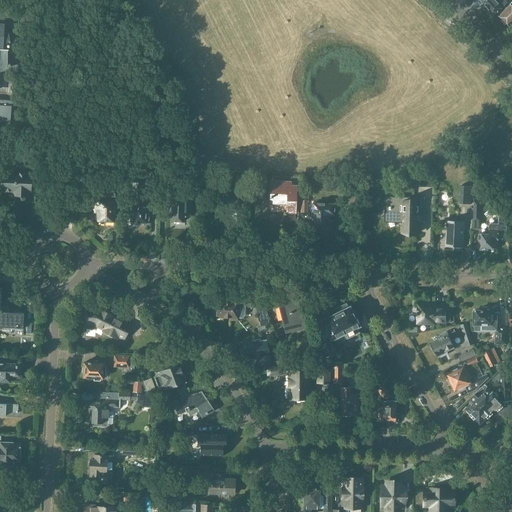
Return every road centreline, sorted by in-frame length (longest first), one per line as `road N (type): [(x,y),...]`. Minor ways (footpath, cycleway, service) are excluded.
road 1 (residential): [(370,276),(160,269)]
road 2 (residential): [(47,484),(56,286)]
road 3 (residential): [(450,446),(372,299),(370,276)]
road 4 (residential): [(268,443),(450,446)]
road 5 (residential): [(268,443),(210,359),(154,305)]
road 6 (residential): [(511,279),(370,276)]
